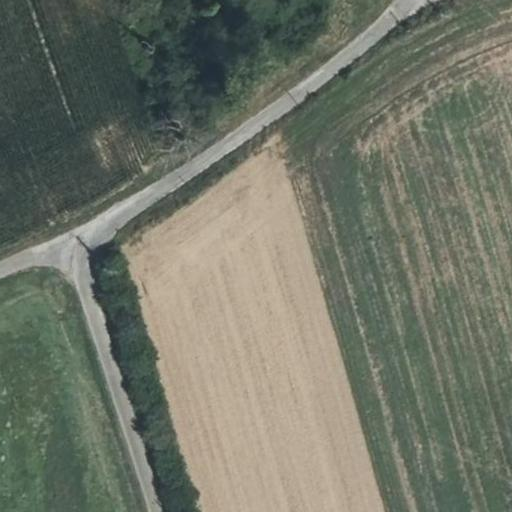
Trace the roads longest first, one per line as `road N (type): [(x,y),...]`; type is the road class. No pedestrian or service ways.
road 1 (unclassified): [(67,246),(425,0)]
road 2 (residential): [(152,511),(67,246)]
